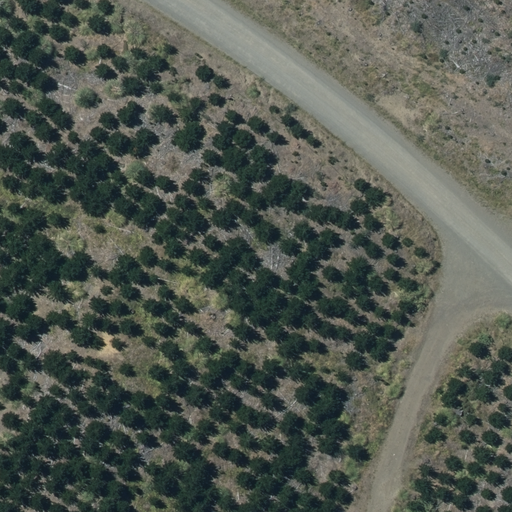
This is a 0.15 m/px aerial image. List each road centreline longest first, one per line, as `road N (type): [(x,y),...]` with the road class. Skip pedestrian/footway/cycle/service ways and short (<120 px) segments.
road 1 (track): [(179,0),(240,37),(511,259)]
road 2 (track): [(378,511),(440,332),(502,251)]
